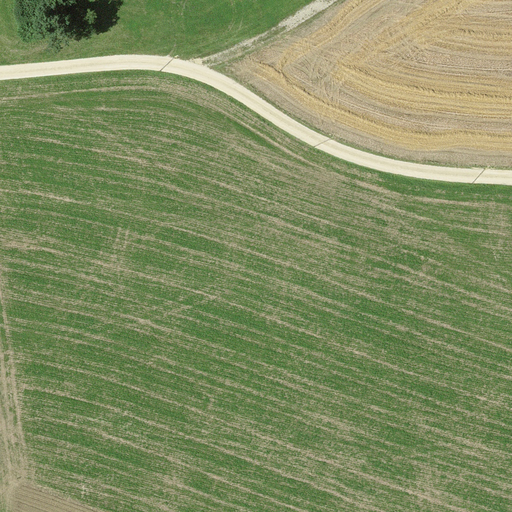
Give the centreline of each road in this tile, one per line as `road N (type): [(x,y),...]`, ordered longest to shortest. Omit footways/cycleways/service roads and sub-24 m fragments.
road 1 (track): [(0,73),(139,61),(182,67),(359,157),(511,176)]
road 2 (track): [(182,67),(220,59),(322,0)]
